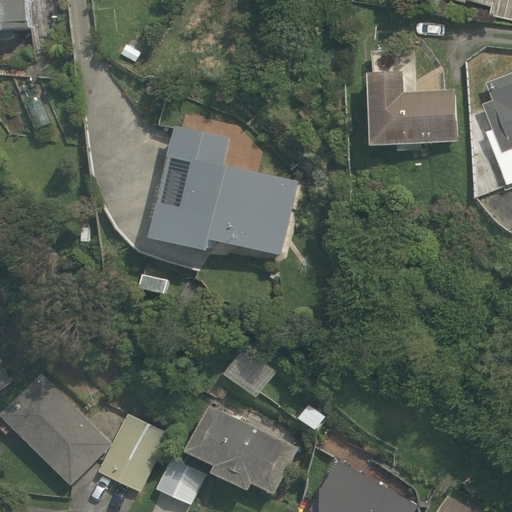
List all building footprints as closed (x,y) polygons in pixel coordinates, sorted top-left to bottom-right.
[(0,0),(0,37),(31,35),(28,0),(0,0)] [(511,19),(511,0),(444,0),(444,2),(511,19)] [(371,144),(459,141),(456,88),(404,91),(403,70),(367,72),(371,144)] [(511,72),(487,82),(494,100),(483,104),(494,129),(487,132),(507,185),(511,182),(511,72)] [(232,137),(177,124),(151,236),(209,249),(212,238),(283,255),(299,181),(225,163),(232,137)] [(0,390),(12,382),(0,363),(4,361),(0,354),(0,390)] [(72,485),(112,443),(43,373),(0,414),(72,485)] [(299,447),(211,405),(187,449),(216,464),(212,471),(249,489),(253,481),(276,493),(299,447)] [(128,413),(100,471),(142,492),(172,433),(128,413)] [(208,473),(173,457),(158,489),(193,505),(208,473)] [(478,511),(450,496),(438,511),(478,511)]
